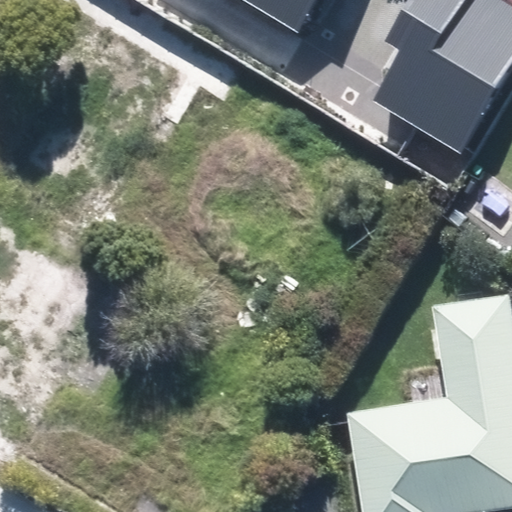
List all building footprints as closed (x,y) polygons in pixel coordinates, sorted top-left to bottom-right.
[(257,0),(312,33),(331,0),(257,0)] [(386,106),(473,158),(511,92),(511,4),(505,0),(433,0),(405,48),(417,55),(386,106)] [(166,177),(181,149),(148,131),(185,64),(90,10),(0,170),(0,181),(90,233),(132,158),(166,177)] [(0,453),(11,460),(75,357),(89,366),(133,296),(0,213),(0,453)] [(511,511),(511,293),(437,305),(452,397),(352,413),(367,511),(511,511)] [(308,453),(306,511),(331,511),(333,453),(308,453)] [(132,511),(133,511),(86,482),(68,511),(70,511),(132,511)]
